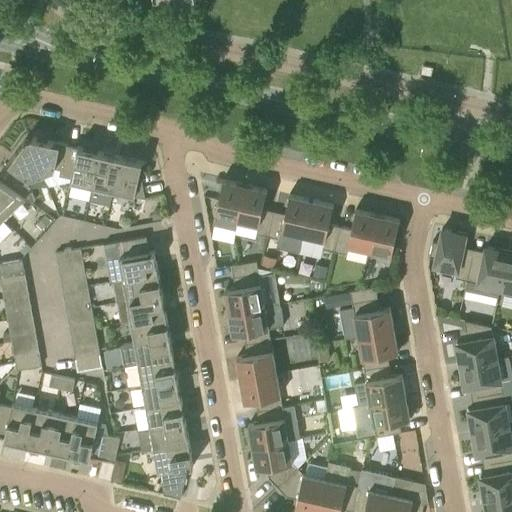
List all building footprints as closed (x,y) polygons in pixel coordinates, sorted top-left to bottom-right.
[(59,175),(71,177),(77,153),(76,152),(66,150),(68,144),(33,136),(29,137),(42,172),(55,168),(60,169),(59,175)] [(9,172),(4,180),(3,181),(23,196),(24,195),(31,186),(26,182),(29,177),(42,172),(29,137),(25,139),(4,168),(9,172)] [(77,153),(71,177),(70,181),(92,186),(99,151),(77,146),(76,152),(77,153)] [(92,186),(113,191),(121,156),(99,151),(92,186)] [(121,156),(113,191),(145,198),(142,178),(140,178),(138,178),(142,162),(147,163),(147,162),(121,156)] [(0,177),(0,213),(4,218),(26,197),(24,195),(23,196),(3,181),(4,180),(0,177)] [(245,184),(223,179),(215,214),(237,219),(245,184)] [(257,233),(268,235),(274,210),(263,208),(267,189),(245,184),(237,219),(259,224),(257,233)] [(280,238),(282,229),(303,234),(311,199),(289,194),(285,213),(274,210),(268,235),(280,238)] [(334,250),(340,225),(329,223),(333,204),(311,199),(303,234),(325,239),(323,247),(334,250)] [(164,217),(163,205),(157,206),(152,213),(153,219),(164,217)] [(348,244),(369,249),(377,214),(355,209),(351,228),(340,225),(334,250),(346,253),(348,244)] [(42,228),(50,220),(45,214),(36,223),(42,228)] [(377,214),(369,249),(391,254),(397,230),(400,219),(377,214)] [(442,229),(440,241),(433,240),(429,255),(436,257),(434,268),(456,273),(455,276),(467,279),(473,254),(461,252),(465,234),(466,235),(466,233),(442,228),(442,229)] [(123,279),(159,272),(155,250),(149,251),(146,235),(116,241),(123,277),(123,279)] [(498,295),(500,286),(508,251),(485,246),(485,247),(486,247),(484,256),(473,254),(467,279),(465,288),(498,295)] [(58,264),(83,259),(81,247),(71,249),(71,247),(65,248),(65,250),(56,252),(58,264)] [(511,251),(508,251),(500,286),(511,289),(511,251)] [(275,257),(264,254),(261,264),(272,267),(275,257)] [(0,274),(25,270),(22,258),(0,262),(0,274)] [(60,276),(85,271),(83,259),(58,264),(60,276)] [(233,276),(259,271),(257,260),(231,264),(233,276)] [(328,266),(316,264),(313,274),(325,277),(328,266)] [(0,275),(2,286),(27,282),(25,270),(0,274),(0,275)] [(62,287),(87,283),(85,271),(60,276),(62,287)] [(229,312),(265,305),(259,271),(233,276),(235,287),(225,289),(229,312)] [(118,302),(127,300),(163,293),(159,272),(123,279),(123,277),(114,279),(118,302)] [(4,298),(29,294),(27,282),(2,286),(4,298)] [(65,300),(89,295),(87,283),(62,287),(65,300)] [(352,301),(377,296),(375,285),(350,290),(352,301)] [(121,323),(131,321),(166,314),(163,293),(127,300),(118,302),(121,323)] [(6,310),(31,306),(29,294),(4,298),(6,310)] [(67,312),(92,307),(89,295),(65,300),(67,312)] [(345,337),(358,335),(394,329),(390,307),(379,309),(377,296),(352,301),(353,306),(340,308),(345,337)] [(265,305),(229,312),(233,334),(243,332),(245,343),(271,339),(269,328),(284,325),(280,303),(265,305)] [(9,322),(33,317),(31,306),(6,310),(9,322)] [(69,323),(94,319),(92,307),(67,312),(69,323)] [(135,342),(170,336),(166,314),(131,321),(134,340),(135,342)] [(11,334),(36,329),(33,317),(9,322),(11,334)] [(71,335),(96,331),(94,319),(69,323),(71,335)] [(491,325),(464,319),(468,340),(458,341),(458,340),(457,341),(461,364),(497,357),(491,325)] [(13,346),(38,341),(36,329),(11,334),(13,346)] [(364,369),(389,364),(387,353),(398,351),(394,329),(358,335),(364,369)] [(74,347),(98,342),(96,331),(71,335),(74,347)] [(139,364),(174,357),(170,336),(135,342),(134,340),(120,342),(125,366),(139,364)] [(241,379),(277,372),(271,339),(245,343),(247,354),(237,356),(241,379)] [(15,357),(40,353),(38,341),(13,346),(15,357)] [(76,359),(100,354),(98,342),(74,347),(76,359)] [(329,359),(326,342),(316,344),(319,361),(329,359)] [(40,353),(15,357),(17,369),(42,364),(40,353)] [(100,354),(76,359),(78,370),(102,365),(100,354)] [(142,385),(178,378),(174,357),(139,364),(142,385)] [(497,357),(461,364),(465,387),(466,386),(475,384),(477,395),(503,391),(497,357)] [(370,401),(370,402),(406,396),(402,374),(391,375),(389,364),(364,369),(366,380),(355,382),(358,403),(370,401)] [(257,410),(282,406),(277,372),(241,379),(245,401),(255,399),(257,410)] [(50,385),(61,387),(63,375),(52,373),(50,385)] [(63,375),(61,387),(73,390),(75,378),(63,375)] [(146,406),(182,399),(178,378),(142,385),(146,406)] [(503,391),(477,395),(479,407),(470,408),(469,408),(473,431),(509,424),(503,391)] [(406,396),(370,402),(376,436),(401,431),(399,420),(410,418),(406,396)] [(150,427),(186,421),(182,399),(146,406),(150,427)] [(5,430),(4,437),(28,442),(35,406),(12,401),(11,405),(13,406),(7,431),(5,430)] [(0,429),(5,430),(7,431),(13,406),(11,405),(0,403),(0,429)] [(253,445),(288,439),(300,437),(294,404),(282,406),(257,410),(259,421),(249,423),(253,445)] [(28,442),(48,447),(56,411),(35,406),(28,442)] [(48,447),(68,451),(77,416),(56,411),(48,447)] [(68,451),(103,459),(109,434),(96,431),(98,421),(77,416),(68,451)] [(154,449),(189,442),(186,421),(150,427),(154,449)] [(511,423),(509,424),(473,431),(477,454),(478,453),(487,451),(489,462),(511,458),(511,423)] [(109,434),(103,459),(114,462),(120,437),(109,434)] [(277,486),(298,467),(292,461),(288,439),(253,445),(256,468),(267,466),(269,477),(277,486)] [(164,492),(181,496),(188,465),(193,464),(189,442),(154,449),(158,470),(161,470),(164,492)] [(117,458),(112,479),(128,483),(133,462),(117,458)] [(485,498),(511,493),(511,458),(489,462),(491,474),(482,475),(482,474),(481,475),(485,498)] [(339,511),(341,508),(352,510),(358,485),(344,482),(348,466),(329,462),(325,478),(325,477),(316,511),(339,511)] [(295,508),(312,511),(316,511),(325,477),(303,472),(298,467),(277,486),(286,495),(297,498),(295,508)] [(392,493),(391,493),(386,511),(421,511),(424,501),(428,502),(425,481),(396,475),(392,493)] [(386,511),(391,493),(358,485),(352,510),(359,511),(386,511)] [(511,511),(511,493),(485,498),(487,511),(511,511)]
